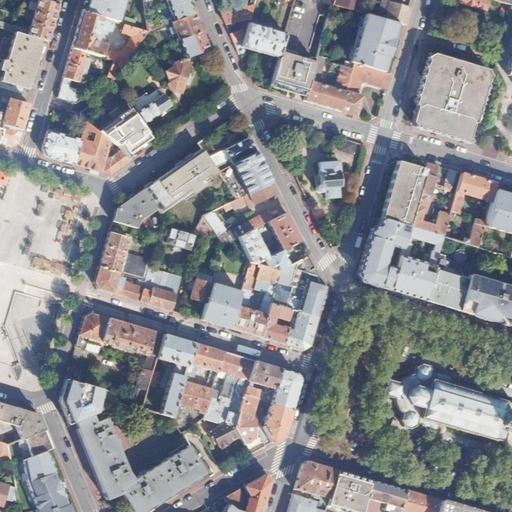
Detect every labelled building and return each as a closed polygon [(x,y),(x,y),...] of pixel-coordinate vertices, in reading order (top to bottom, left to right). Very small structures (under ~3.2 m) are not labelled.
[(51,30),(58,5),(42,0),(28,0),(35,3),(27,29),(11,24),(9,29),(14,31),(42,40),(48,41),(51,30)] [(143,1),(142,0),(120,0),(118,10),(126,12),(128,8),(135,10),(144,10),(143,1)] [(194,14),(188,0),(165,0),(167,4),(144,12),(147,31),(171,22),(194,14)] [(363,0),(332,0),(332,4),(360,12),(363,0)] [(486,10),(488,0),(452,0),(486,10)] [(403,25),(408,8),(387,2),(382,19),(397,23),(403,25)] [(249,17),(253,4),(246,6),(238,9),(238,12),(221,16),(224,24),(249,17)] [(147,31),(144,12),(144,10),(135,10),(137,28),(147,31)] [(137,43),(147,31),(137,28),(124,24),(122,32),(133,35),(119,53),(109,50),(107,54),(101,52),(103,44),(92,41),(95,32),(100,33),(101,29),(107,30),(108,26),(98,23),(100,17),(82,12),(71,47),(87,52),(112,59),(109,69),(115,71),(132,49),(137,43)] [(375,70),(377,63),(356,57),(354,53),(365,14),(363,13),(359,27),(357,27),(351,48),(353,49),(349,63),(352,63),(375,70)] [(201,32),(194,14),(171,22),(179,40),(201,32)] [(386,58),(397,23),(382,19),(365,14),(354,53),(356,57),(377,63),(380,57),(386,58)] [(11,24),(0,20),(0,26),(9,29),(11,24)] [(278,50),(284,32),(247,21),(243,33),(241,28),(228,33),(232,44),(234,48),(239,46),(276,57),(278,50)] [(4,30),(0,45),(0,56),(5,58),(12,33),(4,30)] [(32,72),(42,40),(14,31),(5,59),(4,59),(3,64),(32,72)] [(208,49),(201,32),(179,40),(186,58),(208,49)] [(85,60),(87,52),(71,47),(67,62),(87,68),(89,62),(85,60)] [(304,93),(312,69),(314,61),(278,50),(276,57),(268,83),(304,93)] [(476,99),(480,97),(481,93),(479,89),(483,88),(484,83),(482,80),(486,78),(487,74),(485,71),(456,62),(452,58),(450,60),(445,56),(443,59),(438,54),(436,56),(431,55),(427,56),(425,60),(428,64),(424,66),(422,70),(425,73),(421,75),(420,79),(418,79),(414,92),(414,93),(415,94),(414,98),(415,99),(417,101),(413,103),(414,107),(410,120),(412,124),(415,126),(419,124),(421,128),(425,129),(428,127),(430,130),(434,132),(438,130),(440,133),(444,134),(447,133),(449,136),(453,137),(457,136),(458,138),(462,140),(466,138),(470,123),(473,122),(471,117),(475,116),(476,112),(474,108),(477,107),(478,103),(476,99)] [(317,70),(321,57),(316,55),(314,61),(312,69),(317,70)] [(177,99),(189,63),(181,60),(170,65),(168,65),(166,70),(164,71),(163,71),(164,74),(163,79),(177,99)] [(78,82),(81,72),(85,73),(87,68),(67,62),(57,98),(75,103),(83,97),(67,92),(70,80),(78,82)] [(384,89),(389,74),(382,72),(375,70),(352,63),(349,73),(338,111),(355,116),(360,96),(356,95),(361,81),(369,83),(369,85),(384,89)] [(382,72),(384,64),(377,63),(375,70),(382,72)] [(27,88),(32,72),(3,64),(1,69),(4,70),(1,80),(27,88)] [(112,78),(115,71),(109,69),(107,76),(112,78)] [(338,111),(349,73),(339,70),(334,88),(316,83),(319,71),(317,70),(312,69),(304,93),(302,100),(321,106),(338,111)] [(117,90),(113,84),(109,79),(83,97),(91,100),(98,103),(108,96),(117,90)] [(144,123),(171,105),(162,93),(160,94),(156,89),(146,96),(144,93),(130,103),(144,123)] [(22,130),(27,112),(29,104),(1,96),(0,100),(7,103),(2,119),(0,118),(0,142),(11,146),(18,142),(22,130)] [(88,110),(95,105),(98,103),(91,100),(90,103),(87,107),(85,109),(83,112),(88,110)] [(150,138),(128,106),(116,115),(118,118),(100,133),(110,141),(116,146),(120,143),(124,148),(128,154),(150,138)] [(107,151),(110,141),(100,133),(84,121),(78,139),(47,130),(43,144),(41,150),(45,156),(100,172),(107,151)] [(293,133),(281,126),(277,132),(289,139),(293,133)] [(216,171),(255,151),(248,137),(223,150),(222,148),(214,151),(205,137),(197,143),(200,148),(216,171)] [(123,164),(131,158),(128,154),(124,148),(116,153),(107,151),(100,172),(109,175),(123,164)] [(204,182),(217,172),(216,171),(200,148),(185,158),(183,160),(187,166),(178,173),(191,191),(192,193),(206,184),(204,182)] [(270,183),(257,155),(255,151),(216,171),(217,172),(225,183),(236,199),(270,183)] [(191,191),(178,173),(187,166),(183,160),(168,170),(142,189),(155,208),(158,212),(191,191)] [(407,227),(424,169),(417,167),(395,160),(378,219),(407,227)] [(340,187),(338,161),(316,163),(318,185),(317,185),(315,186),(314,187),(314,188),(314,190),(314,192),(316,192),(317,193),(318,193),(320,193),(321,192),(321,191),(322,190),(323,190),(324,199),(337,198),(337,187),(340,187)] [(432,186),(438,167),(426,163),(424,169),(407,227),(442,237),(444,228),(449,212),(453,199),(448,197),(444,208),(445,209),(444,213),(438,212),(434,225),(420,221),(431,186),(432,186)] [(449,192),(456,172),(448,170),(442,190),(449,192)] [(0,171),(0,197),(3,199),(9,174),(0,171)] [(492,189),(494,183),(478,178),(466,175),(464,182),(458,180),(453,199),(449,212),(460,215),(461,213),(458,211),(462,198),(461,197),(462,194),(488,202),(492,189)] [(253,204),(275,193),(270,183),(236,199),(231,202),(233,206),(234,210),(244,205),(246,208),(253,205),(253,204)] [(155,208),(142,189),(135,193),(148,212),(155,208)] [(511,220),(511,195),(500,192),(496,191),(492,189),(488,202),(485,213),(500,217),(511,220)] [(148,212),(135,193),(116,207),(115,208),(112,219),(135,227),(137,220),(148,212)] [(66,230),(76,201),(55,194),(45,223),(66,230)] [(233,206),(231,202),(223,206),(225,210),(233,206)] [(14,203),(10,215),(28,221),(32,209),(14,203)] [(266,256),(252,228),(265,222),(280,250),(298,240),(292,228),(281,206),(280,204),(237,227),(226,233),(223,229),(216,234),(219,240),(222,243),(236,236),(248,261),(254,262),(255,262),(263,258),(266,256)] [(223,229),(211,211),(202,216),(210,227),(216,234),(223,229)] [(478,236),(482,224),(485,214),(478,212),(475,219),(468,240),(464,238),(462,243),(475,247),(478,236)] [(496,230),(500,217),(485,213),(485,214),(482,224),(478,236),(488,239),(491,228),(496,230)] [(207,236),(210,227),(202,216),(194,228),(207,236)] [(400,250),(407,227),(378,219),(376,226),(369,229),(355,276),(359,283),(388,292),(394,273),(385,270),(383,267),(388,247),(400,250)] [(187,249),(192,234),(189,234),(168,227),(166,235),(160,234),(159,239),(164,241),(165,242),(187,249)] [(219,240),(216,234),(210,227),(207,236),(206,236),(216,243),(219,240)] [(442,237),(407,227),(400,250),(394,273),(388,292),(422,301),(433,266),(442,237)] [(459,238),(447,234),(449,229),(444,228),(442,237),(458,242),(459,238)] [(21,261),(29,231),(22,229),(14,258),(21,261)] [(123,256),(128,237),(108,231),(93,283),(97,289),(112,293),(138,301),(141,288),(121,282),(123,277),(117,275),(120,265),(122,259),(124,260),(125,256),(123,256)] [(49,258),(55,239),(42,235),(33,263),(41,265),(44,256),(49,258)] [(509,257),(511,248),(511,245),(488,239),(478,236),(475,247),(509,257)] [(154,244),(134,238),(133,243),(153,248),(154,244)] [(59,260),(63,241),(56,240),(52,259),(59,260)] [(287,265),(280,250),(266,256),(263,258),(263,265),(279,269),(287,265)] [(144,268),(146,259),(128,253),(126,260),(123,271),(144,277),(146,274),(142,273),(143,270),(146,271),(147,269),(144,268)] [(325,288),(316,272),(307,256),(295,261),(288,285),(290,286),(289,293),(293,295),(292,298),(273,292),(269,303),(291,309),(297,311),(317,317),(319,311),(325,288)] [(279,270),(279,269),(263,265),(258,263),(254,278),(255,280),(253,289),(264,292),(260,305),(261,307),(263,309),(262,313),(247,309),(249,300),(247,299),(250,289),(252,282),(251,276),(250,273),(254,262),(248,261),(244,276),(240,291),(230,328),(234,329),(260,337),(269,303),(273,292),(275,282),(279,270)] [(170,310),(179,276),(167,272),(148,266),(147,269),(146,271),(146,274),(144,277),(141,288),(138,301),(151,305),(170,310)] [(450,309),(460,275),(433,266),(422,301),(450,309)] [(284,285),(288,272),(279,270),(275,282),(284,285)] [(211,277),(196,273),(194,279),(210,284),(210,282),(211,277)] [(511,327),(511,287),(467,274),(466,277),(456,311),(511,327)] [(456,311),(466,277),(460,275),(450,309),(456,311)] [(204,303),(210,284),(194,279),(189,298),(204,303)] [(230,328),(240,291),(210,282),(210,284),(204,303),(199,319),(230,328)] [(313,331),(317,317),(297,311),(292,329),(288,328),(287,327),(281,325),(281,326),(272,324),(275,316),(288,320),(291,309),(269,303),(260,337),(275,341),(301,349),(309,345),(313,331)] [(511,461),(374,421),(381,395),(383,389),(386,380),(393,355),(511,389),(511,353),(359,308),(321,441),(511,495),(511,461)] [(100,340),(108,317),(90,312),(83,315),(73,347),(78,349),(86,342),(87,342),(98,346),(102,347),(104,342),(100,340)] [(155,357),(162,334),(147,329),(108,317),(100,340),(104,342),(111,344),(124,348),(146,355),(155,357)] [(175,403),(192,343),(162,334),(155,357),(155,358),(172,363),(157,413),(170,417),(175,403)] [(97,351),(98,346),(87,342),(85,348),(87,350),(93,352),(97,351)] [(206,405),(209,397),(211,389),(187,381),(192,364),(216,372),(217,369),(223,351),(192,343),(175,403),(197,409),(196,412),(204,414),(206,405)] [(246,381),(252,360),(223,351),(217,369),(226,372),(218,396),(227,399),(223,410),(206,405),(204,414),(202,420),(203,419),(221,424),(232,428),(242,394),(244,389),(246,381)] [(155,358),(155,357),(146,355),(142,368),(151,371),(151,370),(155,358)] [(274,389),(279,369),(267,365),(260,362),(252,360),(246,381),(270,388),(274,389)] [(466,389),(463,389),(451,385),(451,384),(449,383),(450,378),(451,378),(452,377),(451,375),(449,376),(446,375),(447,374),(445,374),(444,375),(441,374),(441,373),(440,372),(439,373),(436,372),(434,371),(434,372),(433,372),(431,371),(428,367),(429,366),(428,365),(427,365),(422,364),(422,363),(421,363),(420,364),(414,367),(413,374),(411,374),(408,375),(403,377),(400,380),(397,383),(389,381),(389,380),(387,379),(386,380),(383,389),(381,395),(383,397),(384,396),(393,398),(393,399),(393,400),(394,403),(396,407),(398,409),(402,413),(400,420),(399,419),(399,421),(400,421),(403,425),(402,427),(403,428),(404,427),(406,428),(409,428),(410,429),(411,429),(411,428),(415,426),(417,427),(418,428),(420,429),(420,427),(423,428),(423,430),(425,430),(426,429),(429,430),(429,431),(430,432),(431,431),(434,432),(434,433),(435,434),(436,433),(437,431),(436,431),(437,428),(438,425),(439,425),(440,424),(455,429),(455,430),(456,430),(457,429),(473,433),(472,435),(475,435),(475,434),(491,438),(490,439),(492,440),(493,439),(500,441),(499,442),(501,443),(502,442),(503,442),(504,440),(502,440),(503,436),(504,433),(507,434),(507,433),(508,433),(510,424),(511,417),(511,413),(510,412),(511,409),(511,405),(511,402),(510,403),(504,401),(505,400),(502,399),(502,400),(487,396),(487,395),(484,394),(484,395),(468,390),(469,389),(466,388),(466,389)] [(78,382),(81,371),(67,366),(64,378),(78,382)] [(148,383),(151,371),(142,368),(141,368),(139,373),(135,387),(146,390),(148,383)] [(294,396),(298,379),(295,373),(279,369),(274,389),(273,392),(271,399),(270,402),(278,405),(290,408),(294,396)] [(152,384),(156,372),(151,370),(151,371),(148,383),(152,384)] [(64,378),(58,399),(67,423),(90,413),(119,401),(117,399),(101,394),(103,390),(84,384),(78,382),(64,378)] [(266,398),(268,390),(273,392),(274,389),(270,388),(257,393),(244,389),(242,394),(256,398),(259,399),(265,401),(270,402),(271,399),(266,398)] [(250,415),(256,398),(242,394),(232,428),(237,436),(248,455),(265,446),(260,438),(256,436),(254,416),(250,415)] [(43,428),(37,413),(5,404),(0,402),(0,421),(13,425),(19,438),(22,437),(43,428)] [(288,418),(290,408),(278,405),(270,402),(262,429),(270,443),(274,440),(282,436),(288,418)] [(154,412),(156,406),(149,404),(147,410),(154,412)] [(119,452),(106,419),(94,423),(90,413),(67,423),(71,432),(76,431),(105,501),(114,497),(120,494),(131,511),(139,511),(159,501),(203,474),(188,447),(142,474),(131,480),(129,477),(119,452)] [(237,436),(232,428),(221,424),(206,433),(210,441),(213,439),(218,447),(219,447),(220,448),(226,445),(225,443),(237,436)] [(51,447),(49,443),(43,428),(22,437),(26,447),(29,454),(30,456),(45,449),(51,447)] [(26,447),(22,437),(19,438),(15,440),(19,449),(26,447)] [(0,456),(9,459),(6,444),(0,442),(0,456)] [(29,454),(26,447),(19,449),(22,457),(29,454)] [(71,511),(45,449),(30,456),(29,454),(22,457),(19,458),(23,481),(27,490),(36,511),(71,511)] [(333,478),(335,471),(306,462),(300,465),(293,489),(312,495),(312,496),(318,498),(316,507),(324,509),(325,507),(333,478)] [(367,488),(370,480),(353,476),(335,471),(333,478),(367,488)] [(250,511),(259,511),(269,478),(263,475),(242,487),(249,496),(247,499),(247,500),(248,502),(249,503),(249,504),(248,505),(246,505),(245,510),(250,511)] [(341,511),(360,511),(367,488),(333,478),(325,507),(341,511)] [(0,496),(1,492),(8,494),(11,483),(8,482),(0,480),(0,496)] [(369,511),(371,510),(373,501),(384,504),(382,510),(388,511),(397,511),(404,491),(370,480),(367,488),(360,511),(369,511)] [(246,503),(238,489),(229,494),(222,499),(226,504),(230,506),(235,506),(239,508),(246,503)] [(435,511),(439,500),(404,491),(397,511),(435,511)] [(323,511),(324,509),(316,507),(314,506),(315,500),(311,499),(291,493),(291,494),(286,511),(323,511)] [(479,511),(439,500),(435,511),(479,511)]
